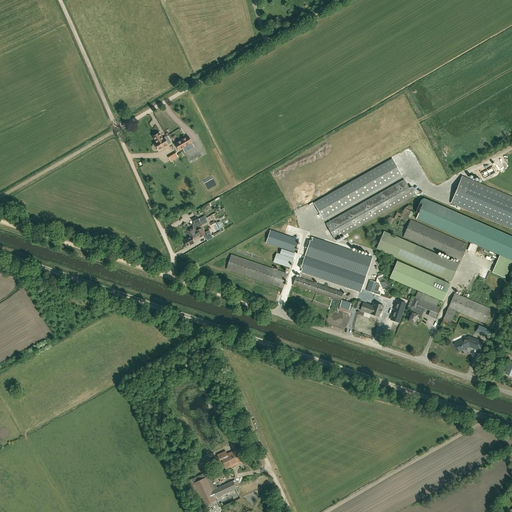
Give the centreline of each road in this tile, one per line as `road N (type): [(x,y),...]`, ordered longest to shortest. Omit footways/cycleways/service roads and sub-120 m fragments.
road 1 (track): [(511,425),(0,254)]
road 2 (track): [(59,0),(173,260),(172,278)]
road 3 (track): [(0,221),(278,314)]
road 4 (unclassified): [(116,130),(340,0)]
road 5 (unclassified): [(511,393),(278,314)]
road 6 (track): [(208,325),(287,511)]
road 7 (track): [(326,511),(487,417)]
road 8 (track): [(0,197),(116,130)]
